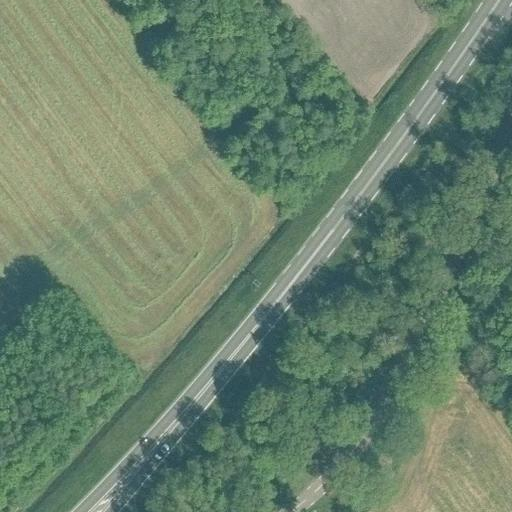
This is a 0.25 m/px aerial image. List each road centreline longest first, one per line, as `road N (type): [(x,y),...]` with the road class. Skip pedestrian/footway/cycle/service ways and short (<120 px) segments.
road 1 (primary): [(167,431),(391,151),(497,0)]
road 2 (unclassified): [(290,511),(346,458),(386,400),(511,123)]
road 3 (primary): [(167,431),(153,434),(78,511)]
